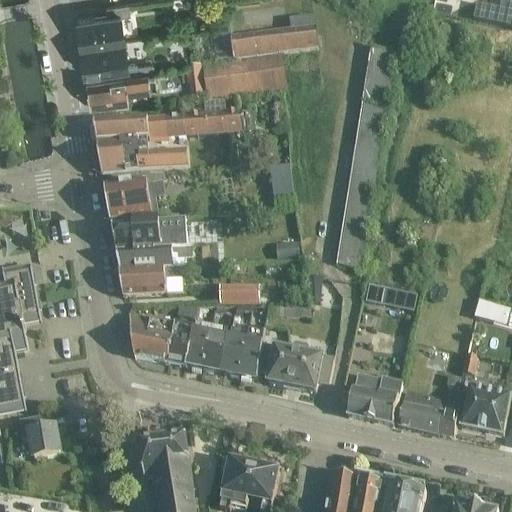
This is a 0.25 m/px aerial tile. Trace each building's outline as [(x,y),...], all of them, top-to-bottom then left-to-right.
[(511,0),(500,0),(498,12),(503,13),(511,14),(511,0)] [(76,21),(81,48),(126,42),(122,17),(130,16),(129,4),(105,8),(107,16),(76,21)] [(229,43),(232,65),(235,64),(282,59),(318,54),(315,33),(314,33),(313,20),(288,23),(289,35),(229,43)] [(81,48),(85,75),(114,70),(116,79),(139,76),(138,69),(137,64),(130,65),(126,42),(81,48)] [(229,48),(216,50),(218,62),(231,60),(229,48)] [(287,94),(282,59),(235,64),(232,65),(201,70),(206,105),(287,94)] [(150,63),(137,65),(138,69),(139,76),(152,74),(150,63)] [(85,83),(89,109),(128,104),(127,94),(157,90),(156,87),(171,84),(169,73),(155,75),(155,73),(152,74),(139,76),(116,79),(85,83)] [(96,147),(101,181),(123,179),(164,176),(189,176),(217,175),(239,175),(237,152),(226,152),(226,149),(216,150),(215,146),(195,147),(194,142),(243,138),(243,137),(254,136),(252,117),(241,118),(241,117),(146,124),(148,144),(96,147)] [(93,128),(96,147),(148,144),(146,124),(93,128)] [(273,202),(291,199),(293,199),(289,170),(270,172),(273,202)] [(110,228),(111,228),(158,224),(158,221),(151,222),(147,190),(166,188),(164,176),(123,179),(125,189),(105,192),(110,228)] [(158,224),(111,228),(115,256),(187,252),(185,236),(167,236),(159,237),(158,226),(158,224)] [(297,248),(275,249),(276,265),(298,263),(297,248)] [(115,256),(119,275),(173,273),(172,259),(178,259),(178,264),(191,263),(191,252),(187,252),(115,256)] [(0,421),(25,417),(24,410),(14,356),(27,354),(22,329),(40,326),(30,272),(2,277),(3,283),(0,283),(0,421)] [(119,275),(123,302),(167,299),(165,285),(188,283),(187,273),(183,273),(173,273),(119,275)] [(322,283),(305,281),(310,308),(319,308),(322,283)] [(368,290),(365,306),(380,309),(384,293),(368,290)] [(220,311),(259,310),(259,292),(220,292),(220,311)] [(492,334),(497,311),(497,308),(478,304),(473,330),(492,334)] [(463,306),(453,314),(460,324),(471,316),(463,306)] [(179,313),(177,321),(195,325),(197,313),(179,313)] [(128,320),(134,363),(168,369),(175,328),(149,324),(128,320)] [(227,341),(220,380),(239,384),(246,336),(236,334),(237,327),(239,321),(233,320),(232,327),(229,341),(227,341)] [(194,332),(185,373),(202,376),(211,330),(195,326),(194,332)] [(175,328),(168,369),(185,373),(194,332),(175,328)] [(211,330),(202,376),(220,380),(227,341),(226,340),(228,333),(211,330)] [(246,336),(239,384),(256,387),(257,385),(256,385),(258,376),(262,334),(247,332),(246,336)] [(262,334),(258,376),(269,378),(267,389),(315,398),(317,387),(329,389),(333,365),(307,360),(309,351),(292,348),(290,357),(262,352),(263,335),(262,334)] [(480,363),(466,360),(462,380),(476,383),(480,363)] [(448,380),(445,391),(457,394),(460,383),(448,380)] [(352,393),(348,416),(346,422),(392,431),(402,388),(382,384),(378,399),(352,393)] [(460,434),(503,442),(511,401),(468,392),(460,434)] [(405,397),(398,432),(436,440),(444,406),(405,397)] [(444,406),(436,440),(453,444),(460,409),(444,406)] [(41,422),(18,426),(22,445),(27,444),(30,465),(61,460),(56,432),(43,435),(41,422)] [(153,484),(157,511),(196,511),(185,443),(139,451),(144,485),(153,484)] [(238,511),(246,511),(247,506),(255,466),(238,462),(237,468),(229,466),(219,511),(229,511),(230,510),(238,511)] [(247,506),(261,509),(260,511),(270,511),(271,511),(272,511),(279,477),(271,475),(272,470),(255,466),(247,506)] [(377,511),(383,487),(330,477),(324,511),(377,511)] [(421,511),(425,496),(386,488),(381,511),(421,511)]
